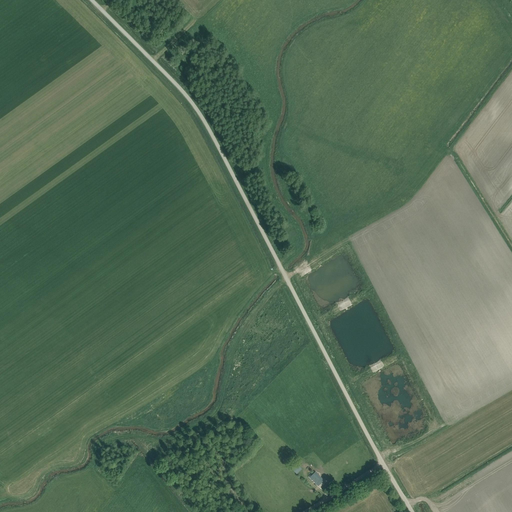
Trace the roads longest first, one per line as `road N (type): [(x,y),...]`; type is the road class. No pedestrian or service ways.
road 1 (track): [(6,511),(40,501),(54,479),(86,472),(96,447),(111,436),(173,437),(212,414),(229,351),(267,294),(411,199),(511,69)]
road 2 (unclassified): [(412,511),(199,113),(91,0)]
road 3 (track): [(266,149),(269,189),(300,241),(280,266)]
